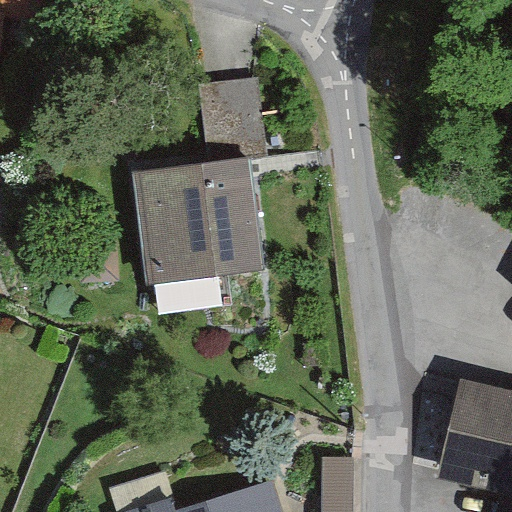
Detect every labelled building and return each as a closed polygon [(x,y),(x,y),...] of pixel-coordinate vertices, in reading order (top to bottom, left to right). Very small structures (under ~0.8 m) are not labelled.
[(5,14),(43,26),(50,0),(0,0),(0,7),(6,8),(5,14)] [(198,80),(204,153),(251,149),(265,148),(259,75),(198,80)] [(204,153),(134,162),(148,280),(264,267),(251,149),(204,153)] [(511,384),(462,372),(437,472),(511,490),(511,384)] [(353,511),(354,454),(323,454),(322,511),(353,511)] [(291,511),(285,483),(163,511),(291,511)]
